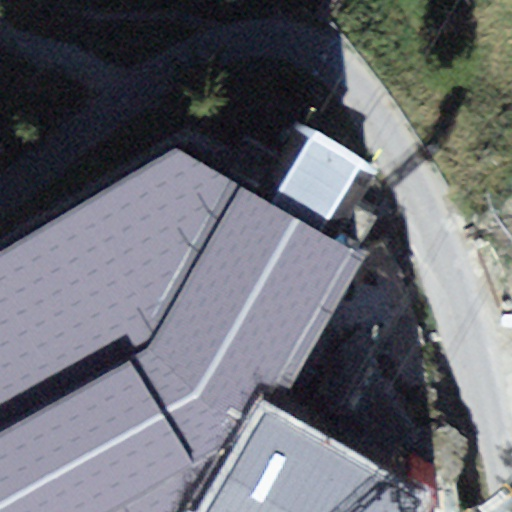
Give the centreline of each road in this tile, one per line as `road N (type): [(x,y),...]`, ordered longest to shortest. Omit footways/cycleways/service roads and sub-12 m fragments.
road 1 (unclassified): [(511,491),(459,285),(385,112),(306,41),(212,49),(0,196)]
road 2 (track): [(212,49),(127,63),(44,53),(0,22)]
